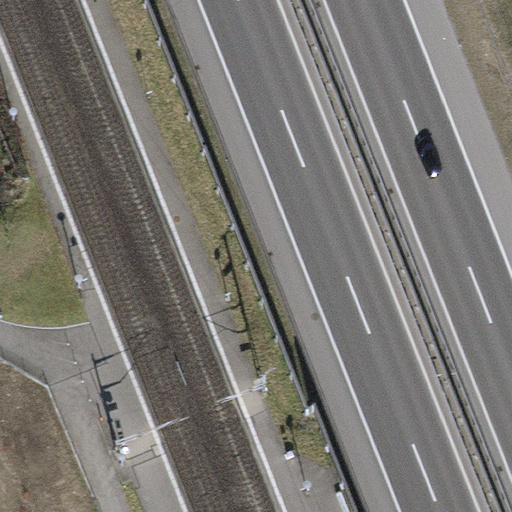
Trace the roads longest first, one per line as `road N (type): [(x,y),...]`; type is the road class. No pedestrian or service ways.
road 1 (motorway): [(238,0),(438,511)]
road 2 (motorway): [(511,373),(365,0)]
